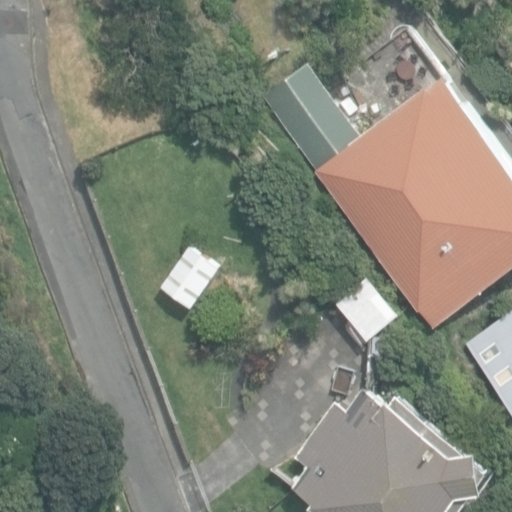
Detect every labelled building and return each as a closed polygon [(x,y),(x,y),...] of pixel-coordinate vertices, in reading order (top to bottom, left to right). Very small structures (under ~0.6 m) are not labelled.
[(321,169),(439,327),(511,272),(511,151),(469,95),(452,108),(434,85),(368,135),(313,62),(274,92),(328,164),(321,169)] [(233,263),(194,237),(158,291),(197,317),(233,263)] [(342,299),(374,337),(406,311),(373,272),(342,299)] [(511,306),(470,339),(511,394),(511,306)] [(312,506),(321,511),(451,511),(467,490),(494,486),(488,443),(475,448),(399,394),(395,401),(367,384),(350,408),(337,399),(299,454),(312,463),(296,485),(317,500),(312,506)]
